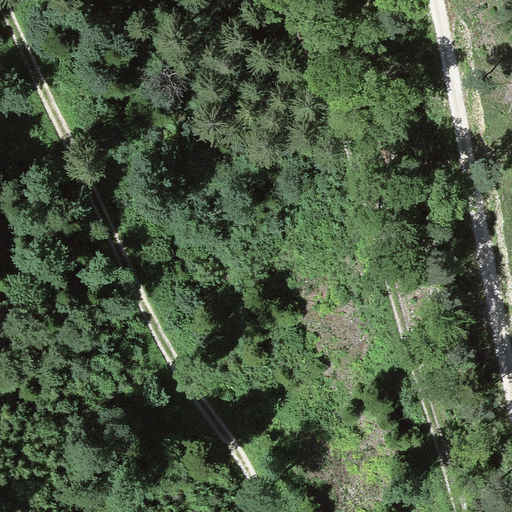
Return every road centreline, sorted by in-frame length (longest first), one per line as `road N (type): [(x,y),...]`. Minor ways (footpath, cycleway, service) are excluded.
road 1 (track): [(260,511),(221,428),(154,327),(2,0)]
road 2 (track): [(285,0),(339,115),(413,343),(456,511)]
road 3 (track): [(434,0),(511,391)]
